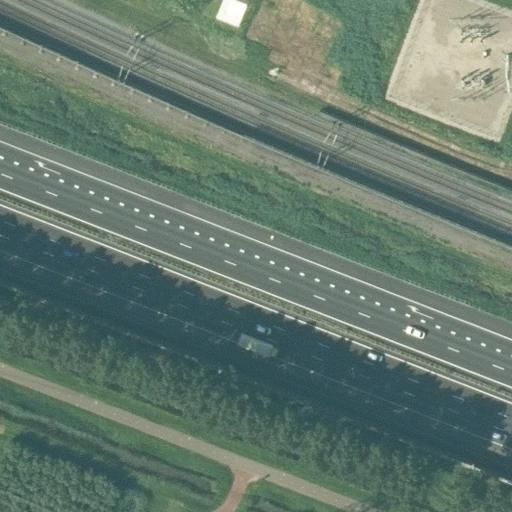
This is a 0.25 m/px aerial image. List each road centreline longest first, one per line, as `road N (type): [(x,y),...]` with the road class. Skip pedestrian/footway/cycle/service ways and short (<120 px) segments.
road 1 (motorway): [(511,372),(0,173)]
road 2 (motorway): [(0,227),(511,426)]
